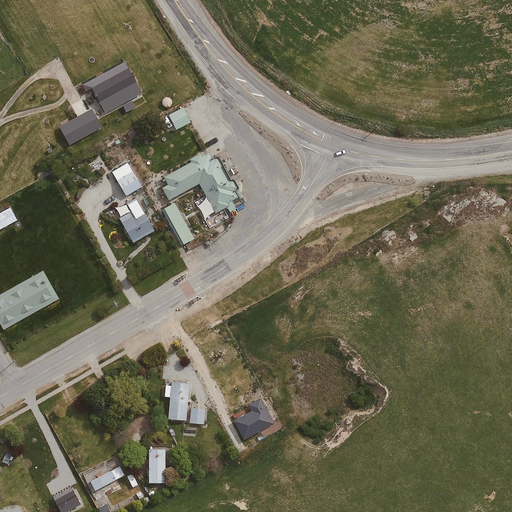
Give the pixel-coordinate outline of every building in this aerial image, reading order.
[(192,123),(182,105),(167,113),(177,131),(192,123)] [(231,203),(202,149),(153,175),(158,184),(153,187),(159,198),(189,182),(208,216),(231,203)] [(145,185),(128,157),(109,169),(125,196),(145,185)] [(134,243),(158,229),(137,195),(115,208),(116,210),(115,211),(134,243)] [(186,238),(166,201),(155,207),(175,244),(186,238)] [(0,230),(19,220),(12,206),(3,211),(0,204),(0,230)] [(32,275),(0,293),(0,323),(45,298),(32,275)] [(187,421),(191,383),(166,381),(165,396),(171,397),(169,420),(187,421)] [(275,421),(261,397),(246,405),(250,411),(234,420),(245,438),(275,421)] [(207,409),(192,407),(190,422),(205,424),(207,409)] [(149,483),(167,482),(166,464),(171,464),(171,447),(149,448),(149,483)] [(88,474),(96,490),(127,474),(119,458),(88,474)]
